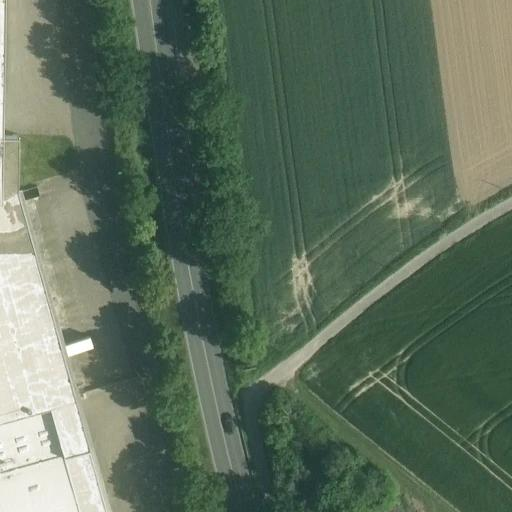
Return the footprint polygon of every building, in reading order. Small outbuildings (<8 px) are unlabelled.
[(0,0),(0,188),(17,189),(18,135),(0,135),(0,94),(1,0),(0,0)] [(17,189),(0,188),(0,418),(50,405),(64,454),(89,447),(17,189)] [(0,418),(0,511),(80,511),(64,454),(50,405),(0,418)] [(107,511),(89,447),(64,454),(80,511),(107,511)] [(403,511),(390,501),(380,511),(403,511)]
